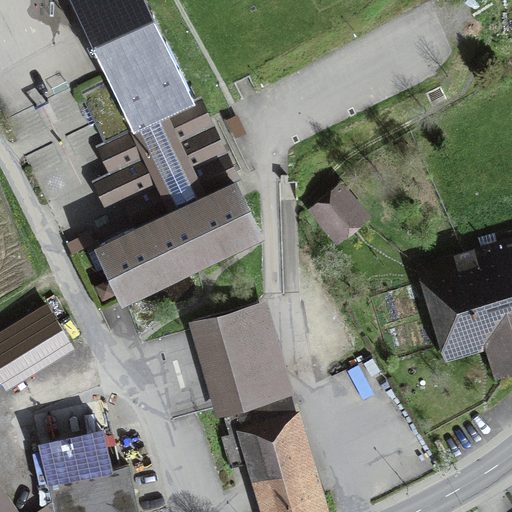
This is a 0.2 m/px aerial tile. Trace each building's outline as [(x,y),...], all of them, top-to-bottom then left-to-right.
[(193,97),(171,52),(146,0),(72,0),(111,80),(81,94),(103,140),(104,140),(193,97)] [(426,19),(420,7),(394,19),(401,32),(426,19)] [(233,180),(193,97),(104,140),(144,223),(100,244),(124,294),(258,230),(233,180)] [(340,180),(317,200),(343,233),(360,219),(340,195),(348,189),(340,180)] [(511,236),(431,261),(455,341),(487,331),(499,374),(511,370),(511,236)] [(72,343),(46,301),(0,328),(0,375),(1,375),(6,382),(72,343)] [(201,325),(224,404),(275,389),(281,387),(258,308),(201,325)] [(271,511),(318,511),(284,398),(279,400),(276,389),(222,406),(232,440),(224,441),(231,467),(256,460),(271,511)] [(139,511),(128,462),(113,466),(103,422),(39,437),(55,511),(139,511)] [(0,511),(15,511),(0,488),(0,511)]
